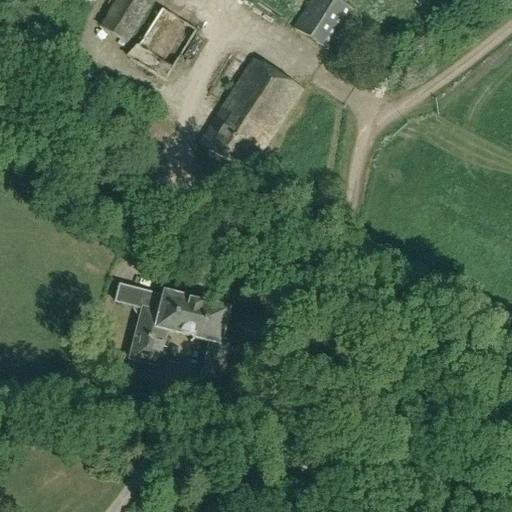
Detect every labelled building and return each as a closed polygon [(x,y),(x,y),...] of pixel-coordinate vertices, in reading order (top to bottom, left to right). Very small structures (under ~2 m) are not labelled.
[(154,4),(147,0),(115,0),(99,27),(127,45),(154,4)] [(328,50),(353,11),(336,0),(312,0),(294,28),(328,50)] [(163,81),(196,32),(162,10),(130,59),(163,81)] [(301,92),(254,61),(200,144),(247,175),(301,92)] [(189,337),(198,304),(167,296),(166,297),(120,286),(115,303),(133,307),(140,320),(130,360),(158,367),(168,331),(189,337)] [(229,312),(198,304),(189,337),(211,342),(201,378),(220,383),(232,339),(222,336),(224,331),(270,343),(275,325),(228,313),(229,312)]
